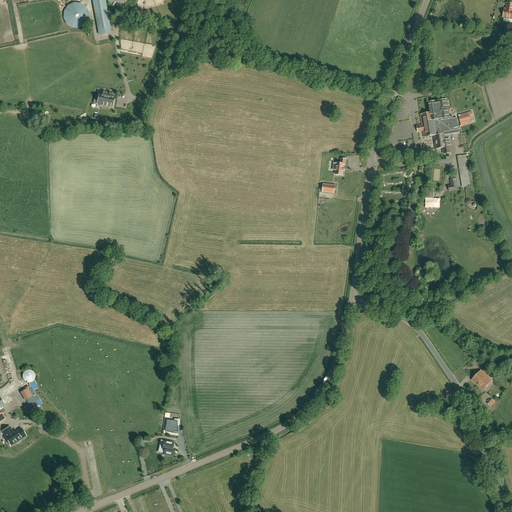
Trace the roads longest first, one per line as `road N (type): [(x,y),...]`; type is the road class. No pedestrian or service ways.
road 1 (tertiary): [(80,511),(289,423),(324,386),(352,299)]
road 2 (unclassified): [(508,511),(479,423),(422,335),(352,299)]
road 3 (tertiary): [(352,299),(387,97)]
road 4 (unclassified): [(387,97),(447,95),(511,65)]
